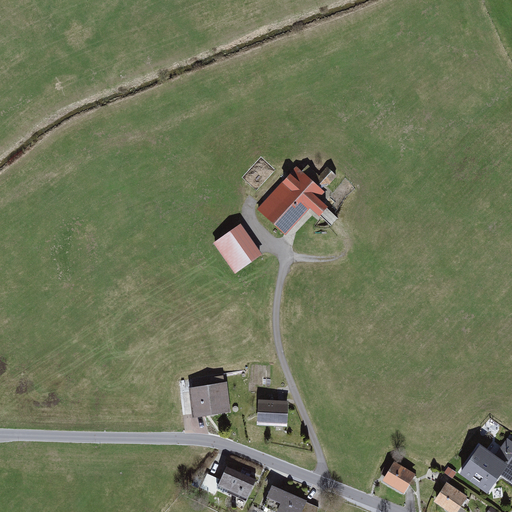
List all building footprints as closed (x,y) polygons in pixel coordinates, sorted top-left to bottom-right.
[(304,159),(259,212),(287,237),(310,210),(320,219),(329,209),(319,200),(339,177),(321,161),(315,169),(304,159)] [(264,255),(242,224),(214,244),(236,275),(264,255)] [(232,414),(229,384),(226,384),(225,377),(211,379),(212,386),(192,388),(195,418),(232,414)] [(291,402),(260,401),(259,427),(277,428),(277,433),(284,433),(284,429),(290,429),(291,402)] [(511,482),(511,443),(509,441),(498,456),(481,444),(460,474),(490,495),(503,476),(511,482)] [(405,495),(417,476),(397,464),(385,483),(405,495)] [(248,502),(258,481),(228,468),(222,481),(208,475),(201,491),(216,497),(220,489),(248,502)] [(449,511),(460,511),(470,498),(449,484),(436,503),(449,511)] [(319,511),(321,510),(308,505),(310,502),(273,487),(264,510),(268,511),(319,511)]
